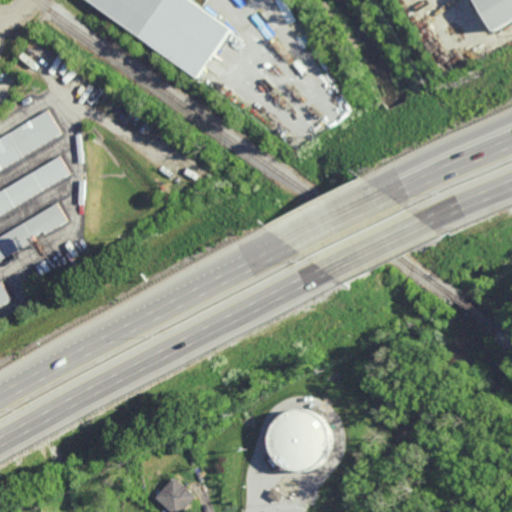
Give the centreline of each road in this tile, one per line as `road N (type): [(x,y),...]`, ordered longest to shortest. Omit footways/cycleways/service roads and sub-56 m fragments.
road 1 (motorway): [(0,443),(327,272)]
road 2 (motorway): [(296,243),(139,324)]
road 3 (motorway): [(139,324),(0,400)]
road 4 (motorway): [(511,120),(406,172),(396,198)]
road 5 (motorway): [(511,144),(396,198)]
